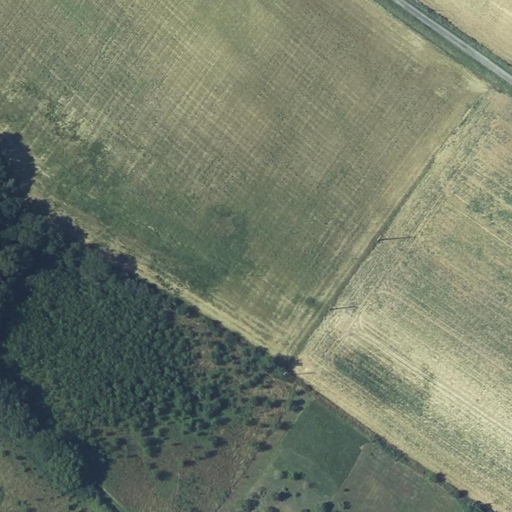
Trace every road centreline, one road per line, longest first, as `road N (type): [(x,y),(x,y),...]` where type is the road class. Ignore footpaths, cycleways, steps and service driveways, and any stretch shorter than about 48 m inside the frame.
road 1 (track): [(0,383),(125,511)]
road 2 (tertiary): [(398,0),(511,79)]
